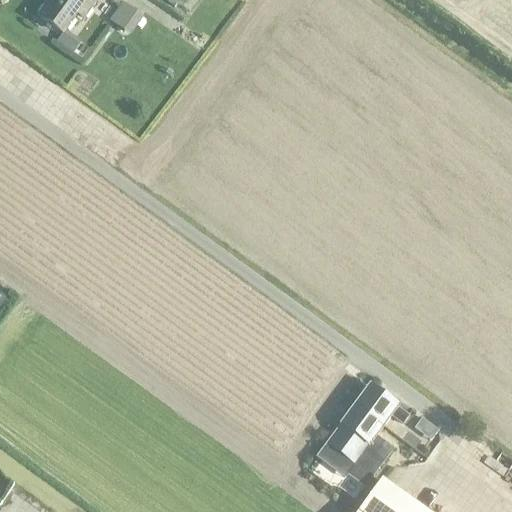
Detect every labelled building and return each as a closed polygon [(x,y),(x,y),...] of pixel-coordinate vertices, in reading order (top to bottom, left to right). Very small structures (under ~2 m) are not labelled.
[(50,0),(37,18),(63,37),(77,18),(83,23),(99,0),(50,0)] [(109,22),(130,35),(143,14),(122,1),(109,22)] [(357,404),(355,406),(385,428),(392,419),(403,427),(409,418),(399,410),(399,409),(369,387),(362,396),(361,395),(355,402),(357,404)] [(328,445),(328,446),(354,465),(347,475),(365,488),(394,450),(378,438),(385,428),(355,406),(353,409),(351,408),(346,415),(348,417),(341,427),(343,428),(330,446),(328,445)] [(421,416),(415,426),(434,439),(440,429),(421,416)] [(511,480),(503,491),(511,497),(511,480)] [(424,511),(381,481),(359,511),(424,511)]
